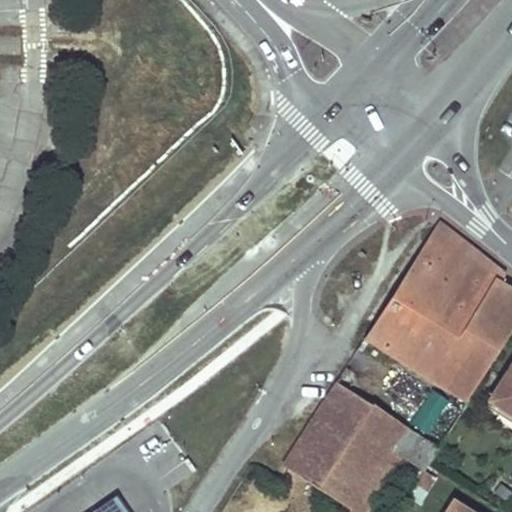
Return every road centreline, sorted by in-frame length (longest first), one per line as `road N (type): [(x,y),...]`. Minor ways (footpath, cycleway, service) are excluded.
road 1 (primary): [(320,105),(103,315),(0,402)]
road 2 (primary): [(0,478),(152,370),(309,240)]
road 3 (residential): [(303,349),(199,511)]
road 4 (primary): [(427,123),(511,12)]
road 5 (tertiary): [(246,0),(274,56),(320,105)]
